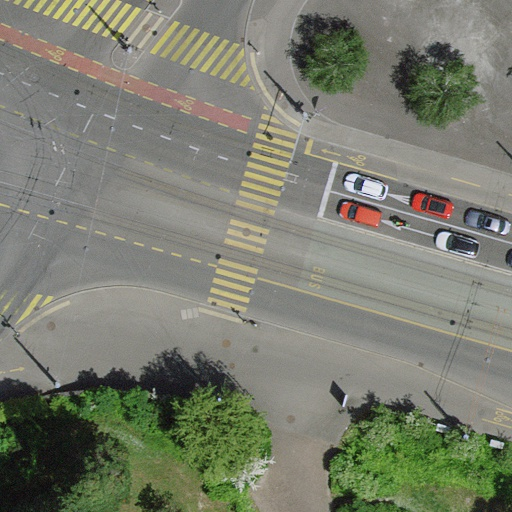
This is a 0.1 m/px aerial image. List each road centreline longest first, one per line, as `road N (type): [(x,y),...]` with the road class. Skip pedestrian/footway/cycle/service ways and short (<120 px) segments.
road 1 (primary): [(0,235),(511,370)]
road 2 (primary): [(511,242),(68,100)]
road 3 (tertiary): [(141,0),(68,100)]
road 4 (primary): [(68,100),(0,201)]
